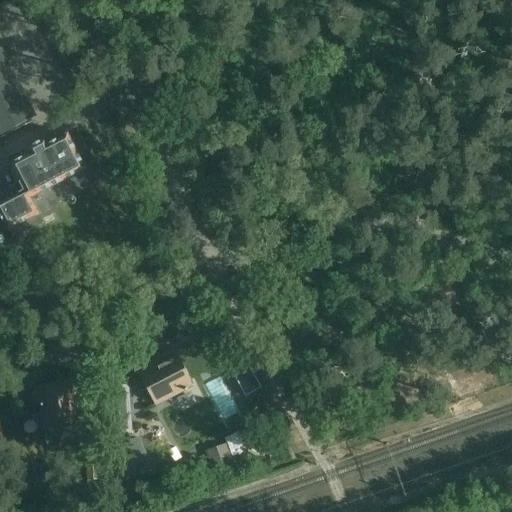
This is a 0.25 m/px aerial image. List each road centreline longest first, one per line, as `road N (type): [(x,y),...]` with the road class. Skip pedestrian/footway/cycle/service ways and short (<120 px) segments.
road 1 (residential): [(212,270),(294,238),(362,226),(430,236),(511,262)]
road 2 (residential): [(212,270),(76,0)]
road 3 (unclassified): [(212,270),(329,468),(345,511)]
road 4 (unclassified): [(0,301),(125,294),(212,270)]
